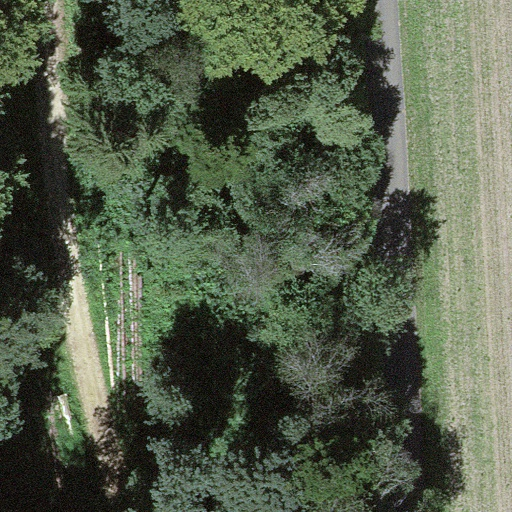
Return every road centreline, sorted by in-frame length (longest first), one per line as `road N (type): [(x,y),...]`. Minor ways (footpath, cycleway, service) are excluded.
road 1 (track): [(91,511),(47,347),(33,0)]
road 2 (unclassified): [(366,0),(396,511)]
